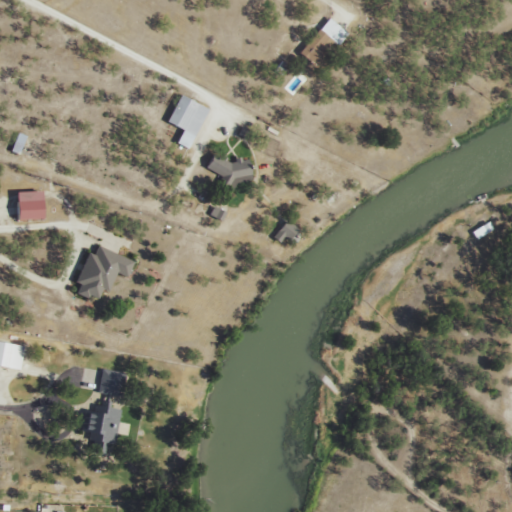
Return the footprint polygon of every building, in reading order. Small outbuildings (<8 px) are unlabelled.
[(312,65),(341,29),(325,17),(296,53),(312,65)] [(205,107),(177,94),(164,122),(180,129),(173,142),(186,149),(205,107)] [(226,196),(234,180),(242,184),(252,164),(233,155),(230,162),(210,152),(202,167),(220,176),(213,190),(226,196)] [(38,219),(37,191),(11,192),(12,219),(38,219)] [(206,214),(218,221),(223,212),(211,206),(206,214)] [(270,237),(280,244),(293,226),(282,219),(270,237)] [(469,230),(474,239),(491,229),(486,220),(469,230)] [(85,252),(72,282),(77,284),(73,292),(93,300),(98,288),(104,291),(112,272),(124,276),(131,260),(95,245),(91,255),(85,252)] [(0,366),(17,369),(19,345),(0,342),(0,366)] [(94,391),(115,396),(120,373),(99,368),(94,391)] [(115,408),(91,405),(90,413),(80,411),(78,432),(90,433),(87,452),(102,454),(103,444),(111,445),(115,408)]
